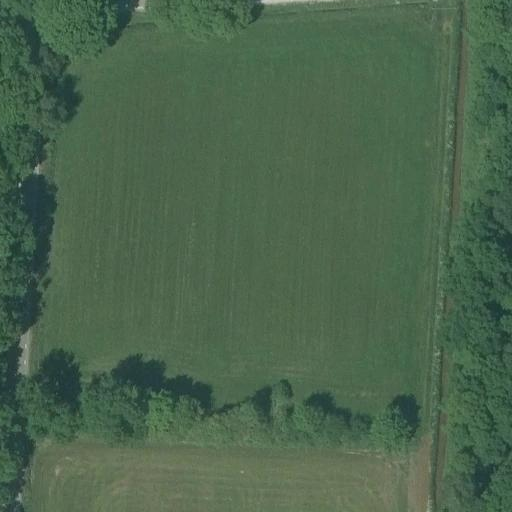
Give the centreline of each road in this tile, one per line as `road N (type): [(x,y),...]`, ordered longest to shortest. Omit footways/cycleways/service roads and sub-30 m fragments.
road 1 (unclassified): [(8,511),(31,15)]
road 2 (unclassified): [(31,15),(208,0)]
